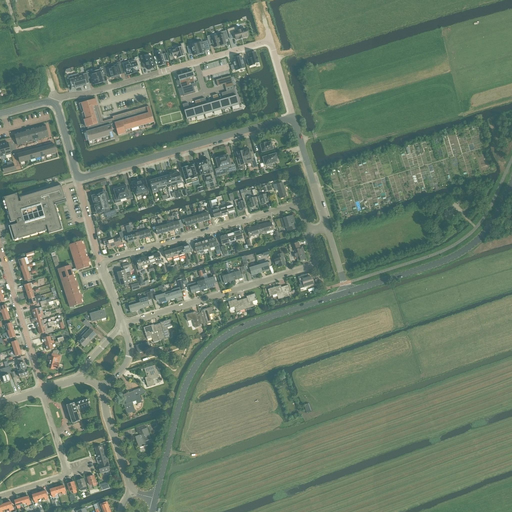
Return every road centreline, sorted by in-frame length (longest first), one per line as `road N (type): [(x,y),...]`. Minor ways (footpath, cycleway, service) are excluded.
road 1 (residential): [(293,118),(269,40),(47,101)]
road 2 (secondary): [(155,498),(197,362),(258,320),(347,292)]
road 3 (residential): [(101,263),(300,204),(309,230)]
road 4 (tertiary): [(77,179),(293,118)]
road 5 (secondary): [(347,292),(469,248),(496,217),(511,180)]
road 6 (residential): [(123,325),(317,263)]
road 7 (residential): [(43,390),(0,253)]
